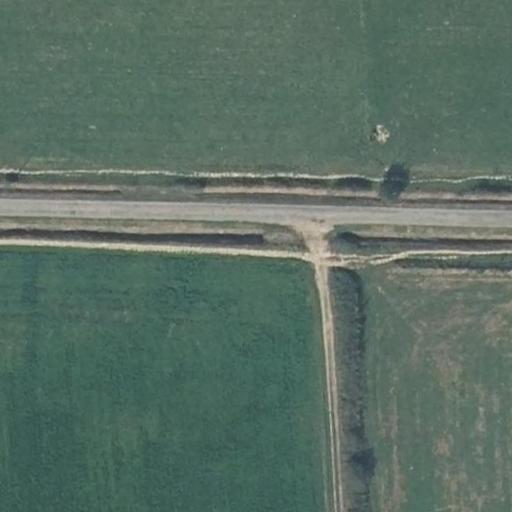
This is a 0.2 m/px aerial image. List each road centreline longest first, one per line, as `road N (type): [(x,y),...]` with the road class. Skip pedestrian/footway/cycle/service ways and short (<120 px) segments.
road 1 (unclassified): [(511,218),(0,205)]
road 2 (track): [(314,212),(334,511)]
